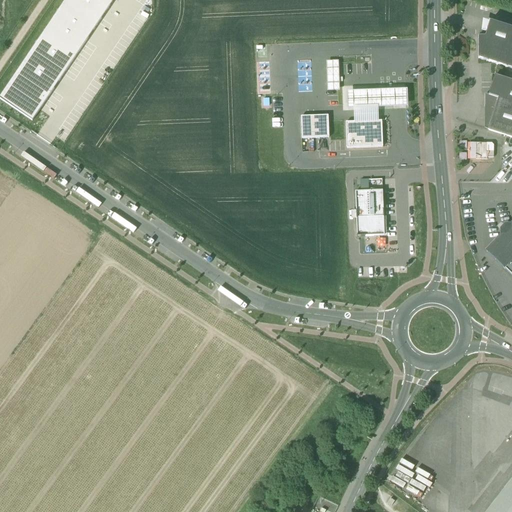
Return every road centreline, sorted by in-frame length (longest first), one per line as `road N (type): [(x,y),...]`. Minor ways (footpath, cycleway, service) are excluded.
road 1 (residential): [(0,131),(265,306),(398,328)]
road 2 (secondary): [(439,299),(445,251),(434,0)]
road 3 (secondary): [(422,365),(348,511)]
road 4 (unknown): [(474,191),(466,233),(471,262),(511,308)]
